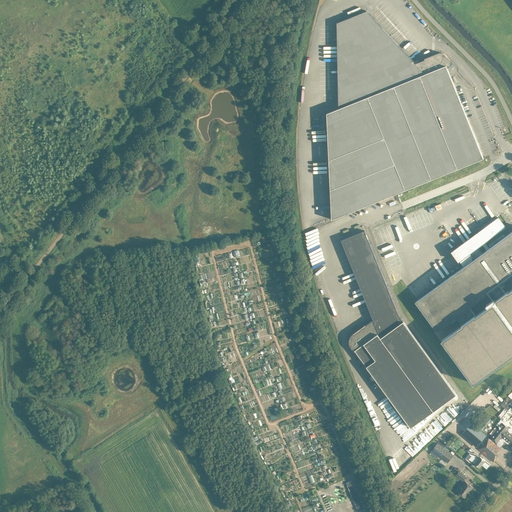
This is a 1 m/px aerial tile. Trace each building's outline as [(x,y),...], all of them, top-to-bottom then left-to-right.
[(327,113),(332,208),(332,219),(359,208),(396,193),(484,158),(447,68),(449,66),(450,67),(452,65),(451,64),(453,63),(450,60),(445,55),(445,54),(444,54),(443,53),(442,53),(441,53),(440,53),(439,53),(438,53),(424,59),(425,59),(425,60),(415,63),(367,11),(337,23),(339,109),(327,113)] [(416,302),(437,331),(455,317),(459,322),(460,321),(463,324),(442,339),(474,383),(511,355),(511,288),(509,291),(508,290),(505,292),(502,288),(505,286),(504,284),(501,286),(500,285),(511,275),(511,231),(483,253),(479,247),(506,228),(505,227),(505,228),(498,217),(452,251),(459,261),(460,261),(464,266),(416,302)] [(373,319),(354,333),(353,333),(352,334),(351,335),(350,336),(350,337),(349,339),(349,340),(349,342),(349,343),(350,345),(350,346),(351,347),(352,349),(353,350),(354,351),(354,350),(355,351),(355,350),(411,427),(456,394),(398,314),(365,230),(341,240),(373,319)] [(510,393),(503,401),(504,401),(511,408),(511,394),(510,393)] [(481,407),(493,418),(499,411),(487,400),(481,407)] [(490,438),(500,447),(503,443),(505,445),(507,443),(511,446),(511,419),(510,417),(511,414),(511,408),(504,401),(501,405),(504,408),(498,416),(500,417),(498,420),(499,421),(496,425),(499,427),(490,438)] [(473,424),(466,431),(473,437),(477,440),(479,442),(486,435),(480,430),(490,419),(485,414),(475,426),(473,424)] [(489,438),(479,449),(493,462),(498,456),(496,454),(501,448),(500,447),(490,438),(489,438)] [(453,456),(445,449),(437,443),(432,450),(448,463),(453,456)] [(476,464),(479,467),(482,465),(487,469),(490,465),(470,448),(468,451),(470,453),(473,455),(468,461),(474,466),(476,464)] [(464,481),(467,477),(459,471),(456,475),(464,481)] [(363,509),(352,481),(346,483),(358,511),(363,509)] [(470,491),(473,487),(465,482),(457,492),(459,493),(459,495),(462,496),(463,496),(465,498),(468,494),(468,495),(471,491),(470,491)]
